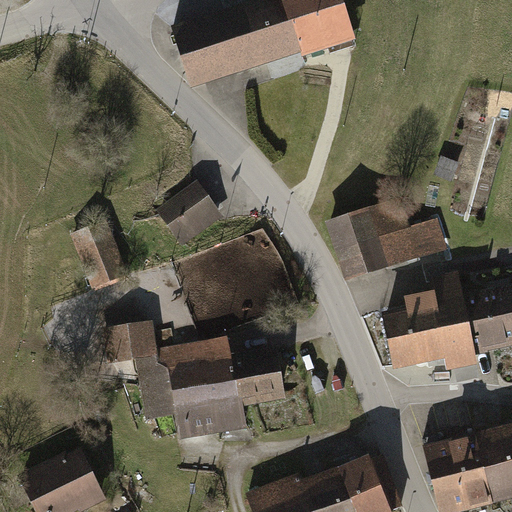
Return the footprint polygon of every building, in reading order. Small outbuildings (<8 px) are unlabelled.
[(286,0),(246,0),(173,26),(195,88),(304,50),(286,0)] [(286,0),(304,50),(306,56),(359,38),(345,0),(286,0)] [(463,163),(444,157),(439,173),(458,180),(463,163)] [(198,183),(158,211),(183,246),(223,218),(198,183)] [(402,199),(328,223),(348,283),(410,262),(413,271),(429,265),(426,257),(448,249),(439,221),(412,229),(402,199)] [(72,236),(94,291),(130,276),(108,222),(72,236)] [(422,305),(385,313),(397,368),(447,357),(450,369),(479,363),(476,351),(465,296),(461,275),(432,281),(435,296),(421,299),(422,305)] [(511,286),(465,296),(476,351),(511,343),(511,286)] [(287,398),(278,347),(232,355),(231,347),(229,338),(187,345),(159,349),(154,319),(99,328),(105,364),(137,359),(147,421),(177,416),(181,439),(249,428),(245,404),(287,398)] [(511,422),(498,426),(479,431),(496,501),(511,497),(511,422)] [(440,511),(453,511),(496,501),(479,431),(455,437),(424,444),(440,511)] [(83,446),(20,476),(37,511),(82,511),(109,500),(83,446)] [(355,461),(342,466),(361,511),(395,511),(395,510),(403,506),(383,456),(374,459),(372,454),(355,461)] [(323,474),(299,484),(310,511),(361,511),(342,466),(323,474)] [(310,511),(299,484),(295,476),(273,485),(247,496),(253,511),(310,511)]
